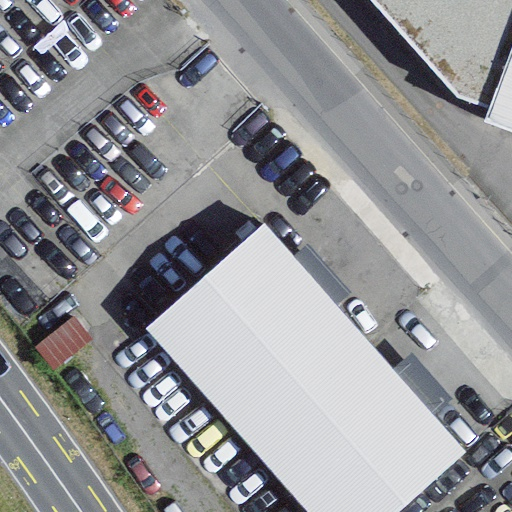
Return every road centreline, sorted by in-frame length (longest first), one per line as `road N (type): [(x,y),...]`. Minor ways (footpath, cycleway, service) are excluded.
road 1 (residential): [(247,0),(511,299)]
road 2 (secondary): [(81,511),(0,401)]
